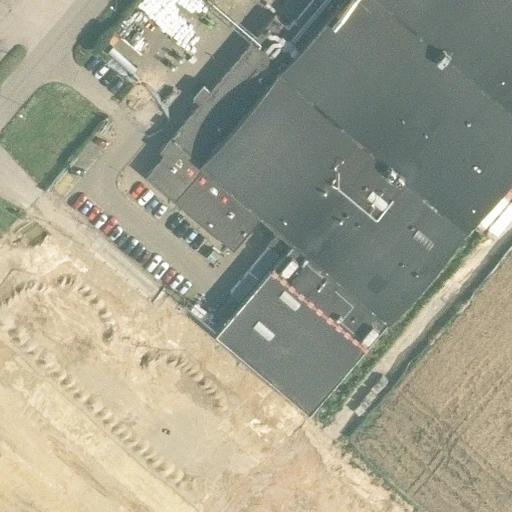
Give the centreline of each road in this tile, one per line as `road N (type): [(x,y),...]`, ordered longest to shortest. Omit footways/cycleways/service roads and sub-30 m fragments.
road 1 (unknown): [(247,0),(134,113),(48,40)]
road 2 (unknown): [(142,277),(43,198),(0,144)]
